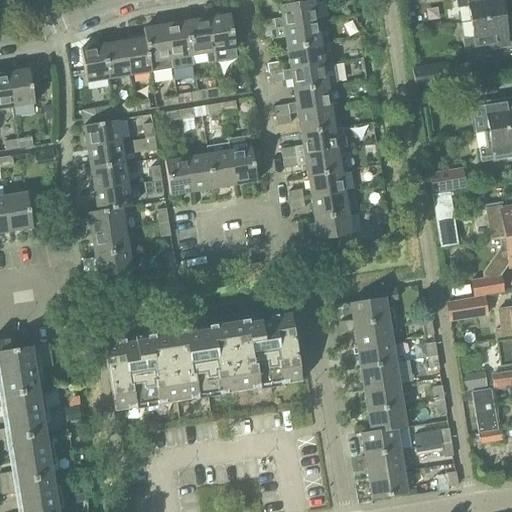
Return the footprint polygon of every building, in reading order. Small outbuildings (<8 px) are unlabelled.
[(468,8),(470,24),(506,18),(503,1),(500,2),(499,0),(456,0),(458,9),(468,8)] [(262,32),(275,30),(284,29),(318,23),(315,1),(280,6),(282,18),(260,22),(262,32)] [(208,18),(213,53),(215,63),(236,60),(235,49),(229,15),(208,18)] [(208,18),(186,22),(192,56),(206,54),(208,64),(215,63),(213,53),(208,18)] [(508,33),(506,18),(470,24),(473,39),(462,40),(464,50),(474,49),(475,51),(501,47),(499,40),(506,39),(505,34),(508,33)] [(186,22),(165,25),(171,60),(192,56),(186,22)] [(287,50),(322,45),(318,23),(284,29),(275,30),(277,39),(285,37),(287,50)] [(172,70),(171,60),(165,25),(142,29),(144,39),(145,38),(149,63),(150,63),(151,72),(152,73),(172,70)] [(277,39),(275,30),(262,32),(263,41),(277,39)] [(144,39),(124,42),(130,76),(151,72),(150,63),(149,63),(145,38),(144,39)] [(107,80),(130,76),(124,42),(101,46),(107,80)] [(325,66),(322,45),(287,50),(290,71),(325,66)] [(86,83),(107,80),(101,46),(80,49),(86,83)] [(267,64),(269,75),(282,73),(281,62),(267,64)] [(282,73),(269,75),(271,83),(292,80),(294,93),(328,88),(338,86),(334,64),(325,66),(290,71),(282,73)] [(415,89),(437,86),(448,84),(445,65),(412,70),(415,89)] [(29,70),(7,74),(12,107),(34,104),(29,70)] [(0,109),(12,107),(7,74),(0,74),(0,109)] [(232,86),(219,88),(220,98),(234,96),(232,86)] [(437,86),(415,89),(417,104),(439,101),(437,86)] [(199,102),(220,98),(219,88),(197,92),(199,102)] [(289,115),(297,114),(332,108),(328,88),(294,93),(295,104),(288,105),(289,115)] [(176,95),(178,105),(199,102),(197,92),(176,95)] [(163,98),(164,107),(178,105),(176,95),(163,98)] [(148,100),(134,103),(135,112),(150,110),(148,100)] [(236,111),(234,101),(221,104),(223,113),(236,111)] [(134,103),(112,106),(113,116),(135,112),(134,103)] [(489,134),(488,133),(511,128),(511,105),(505,107),(505,105),(495,106),(494,103),(484,104),(484,108),(472,110),(477,136),(489,134)] [(210,115),(223,113),(221,104),(208,106),(210,115)] [(274,108),(276,117),(289,115),(288,105),(274,108)] [(43,107),(45,120),(55,119),(52,106),(43,107)] [(82,121),(113,116),(112,106),(80,111),(82,121)] [(194,118),(193,108),(179,111),(180,120),(194,118)] [(297,114),(300,135),(335,130),(332,108),(297,114)] [(166,122),(180,120),(179,111),(165,113),(166,122)] [(291,124),(289,115),(276,117),(277,126),(291,124)] [(83,126),(87,149),(121,144),(117,121),(83,126)] [(143,125),(145,140),(154,139),(152,124),(143,125)] [(281,150),(283,160),(296,158),(304,157),(339,151),(348,150),(344,128),(335,130),(300,135),(302,147),(281,150)] [(511,128),(488,133),(489,134),(491,148),(479,150),(482,164),(504,160),(503,155),(511,153),(511,128)] [(227,140),(229,152),(235,186),(256,182),(251,148),(250,148),(249,136),(227,140)] [(31,137),(17,140),(19,149),(32,147),(31,137)] [(147,153),(156,151),(154,139),(145,140),(147,153)] [(6,151),(19,149),(17,140),(4,142),(6,151)] [(87,149),(90,170),(124,164),(121,144),(87,149)] [(342,172),(339,151),(304,157),(296,158),(283,160),(284,169),(305,165),(307,178),(342,172)] [(229,152),(208,155),(214,189),(235,186),(229,152)] [(192,192),(214,189),(208,155),(187,158),(192,192)] [(0,167),(13,166),(11,156),(0,158),(0,167)] [(170,196),(192,192),(187,158),(164,162),(170,196)] [(127,185),(124,164),(90,170),(93,191),(127,185)] [(150,168),(152,181),(161,180),(159,166),(150,168)] [(462,169),(428,174),(432,195),(466,189),(462,169)] [(345,193),(342,172),(307,178),(311,199),(345,193)] [(163,194),(161,180),(152,181),(154,195),(163,194)] [(131,208),(127,185),(93,191),(97,212),(97,213),(122,209),(131,208)] [(288,192),(290,202),(303,200),(301,190),(288,192)] [(352,192),(345,193),(311,199),(314,220),(349,215),(346,197),(353,196),(352,192)] [(26,193),(4,197),(9,232),(32,229),(26,193)] [(457,246),(449,193),(432,196),(440,249),(457,246)] [(0,233),(9,232),(4,197),(0,197),(0,233)] [(305,209),(303,200),(290,202),(291,211),(305,209)] [(493,241),(500,240),(511,237),(511,208),(500,210),(500,212),(489,214),(493,241)] [(125,230),(122,209),(97,213),(97,212),(87,213),(91,236),(125,230)] [(156,211),(159,225),(168,223),(166,209),(156,211)] [(354,245),(349,215),(314,220),(317,241),(338,238),(340,247),(354,245)] [(170,236),(168,223),(159,225),(161,238),(170,236)] [(377,231),(372,236),(374,246),(390,244),(388,229),(377,231)] [(128,251),(125,230),(91,236),(94,257),(128,251)] [(511,237),(500,240),(501,248),(482,269),(483,279),(473,281),(473,280),(472,280),(474,297),(503,293),(500,274),(507,266),(509,265),(510,268),(511,267),(511,237)] [(128,251),(94,257),(98,278),(132,273),(128,251)] [(165,267),(175,266),(173,252),(163,254),(165,267)] [(397,299),(396,289),(359,295),(360,301),(336,305),(340,333),(354,331),(357,348),(393,343),(386,301),(397,299)] [(449,320),(460,319),(461,319),(460,314),(486,310),(485,296),(446,302),(449,320)] [(494,330),(495,342),(511,339),(511,312),(511,313),(510,308),(497,310),(500,329),(494,330)] [(247,321),(228,324),(239,393),(301,383),(301,378),(291,315),(260,319),(247,321)] [(425,336),(431,335),(433,335),(432,322),(423,323),(425,336)] [(166,334),(177,402),(239,393),(228,324),(197,329),(186,331),(166,334)] [(115,412),(177,402),(166,334),(147,337),(136,339),(104,344),(115,412)] [(511,339),(495,342),(499,368),(511,365),(511,339)] [(58,511),(35,370),(53,367),(49,344),(11,351),(9,340),(0,341),(0,374),(2,386),(0,386),(0,408),(6,407),(9,429),(0,430),(0,452),(13,451),(16,472),(0,475),(0,482),(2,496),(20,494),(22,511),(58,511)] [(357,348),(361,370),(396,364),(393,343),(357,348)] [(426,345),(428,358),(437,357),(435,343),(426,345)] [(430,372),(437,371),(439,370),(437,357),(428,358),(430,372)] [(361,370),(364,391),(400,385),(396,364),(361,370)] [(511,372),(492,376),(494,388),(494,390),(511,386),(511,372)] [(484,378),(461,382),(463,394),(470,393),(486,390),(484,378)] [(364,391),(368,413),(403,407),(400,385),(364,391)] [(433,388),(435,402),(444,401),(442,387),(433,388)] [(498,432),(497,430),(491,389),(486,390),(470,393),(463,394),(461,394),(462,404),(472,402),(478,435),(498,432)] [(437,415),(443,414),(446,413),(444,401),(435,402),(437,415)] [(78,407),(69,409),(68,409),(70,422),(81,420),(78,407)] [(407,429),(403,407),(368,413),(371,431),(371,434),(382,433),(397,430),(407,429)] [(439,431),(420,435),(422,447),(441,444),(442,445),(450,443),(448,429),(447,429),(439,431)] [(400,451),(397,430),(382,433),(371,434),(371,431),(361,433),(365,457),(400,451)] [(498,432),(478,435),(480,445),(503,441),(501,430),(497,430),(498,432)] [(450,443),(442,445),(441,444),(422,447),(414,448),(416,456),(442,452),(444,459),(453,457),(450,443)] [(365,457),(368,479),(404,473),(400,451),(365,457)] [(455,472),(452,473),(447,474),(449,488),(458,486),(455,472)] [(404,473),(368,479),(372,500),(407,494),(404,473)] [(84,494),(73,496),(74,504),(86,503),(84,494)]
